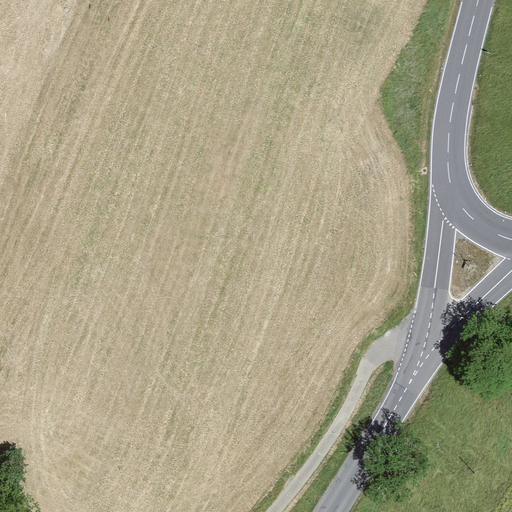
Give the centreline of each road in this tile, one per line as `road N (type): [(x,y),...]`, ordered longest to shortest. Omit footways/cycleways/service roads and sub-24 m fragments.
road 1 (unclassified): [(277,511),(373,355),(425,339)]
road 2 (tertiary): [(456,199),(447,158),(479,0)]
road 3 (tertiary): [(419,368),(329,511)]
road 4 (tertiary): [(456,199),(443,222),(425,339)]
road 5 (tertiary): [(419,368),(511,272)]
